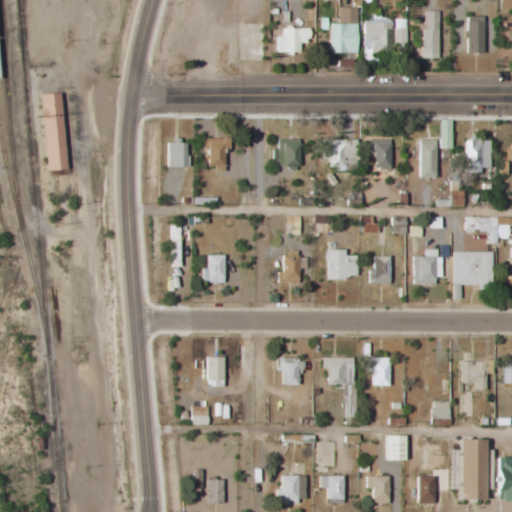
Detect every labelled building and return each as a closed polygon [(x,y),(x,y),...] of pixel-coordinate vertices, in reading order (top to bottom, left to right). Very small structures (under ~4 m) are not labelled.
[(497,0),(497,11),(508,11),(508,0),(497,0)] [(354,53),(355,8),(337,7),(337,24),(327,23),(327,53),(354,53)] [(436,11),(423,11),(423,29),(419,29),(418,58),(436,59),(436,11)] [(362,53),(390,53),(391,18),(379,18),(379,13),(363,13),(362,53)] [(481,17),(465,17),(464,53),(480,54),(481,17)] [(405,19),(393,19),(393,47),(405,48),(405,19)] [(273,36),(274,53),(297,53),(297,44),(306,43),(306,28),(280,29),(280,36),(273,36)] [(68,175),(68,168),(61,168),(57,93),(36,94),(41,171),(51,171),(51,176),(68,175)] [(449,149),(449,120),(437,120),(437,149),(449,149)] [(200,150),(205,151),(205,170),(223,171),(224,139),(201,138),(200,150)] [(297,139),(275,139),(275,165),(297,166),(297,139)] [(388,169),(387,140),(366,140),(366,155),(371,155),(371,169),(388,169)] [(433,178),(434,140),(417,140),(416,178),(433,178)] [(462,140),(462,173),(479,173),(479,168),(487,168),(487,140),(462,140)] [(164,168),(185,168),(185,143),(164,143),(164,168)] [(511,161),(511,146),(504,146),(503,161),(511,161)] [(504,162),(496,161),(496,175),(504,175),(504,162)] [(461,206),(461,191),(447,191),(447,202),(431,202),(431,207),(461,206)] [(297,216),(285,217),(286,235),(297,235),(297,216)] [(372,216),(357,217),(358,233),(373,233),(372,216)] [(311,233),(326,233),(326,217),(311,217),(311,233)] [(389,233),(395,233),(395,229),(402,229),(402,218),(389,217),(389,233)] [(486,244),(493,244),(494,238),(506,238),(507,218),(462,217),(461,231),(486,232),(486,244)] [(427,229),(437,228),(437,218),(427,218),(427,229)] [(167,226),(168,268),(178,267),(176,225),(167,226)] [(405,238),(418,238),(418,227),(406,227),(405,238)] [(353,255),(341,256),(341,250),(324,250),(324,279),(354,278),(353,255)] [(439,277),(439,257),(434,258),(434,250),(421,250),(421,256),(410,256),(410,285),(432,284),(432,277),(439,277)] [(489,252),(450,252),(450,285),(475,286),(475,289),(489,289),(489,252)] [(279,254),(279,283),(296,283),(296,269),(304,269),(303,257),(295,258),(295,253),(279,254)] [(220,255),(204,256),(204,268),(199,269),(200,283),(221,282),(220,255)] [(387,256),(370,256),(370,270),(365,270),(366,284),(387,284),(387,256)] [(221,388),(208,387),(208,384),(205,384),(205,380),(202,380),(202,355),(221,355),(221,388)] [(295,357),(295,361),(301,361),(301,373),(295,373),(295,384),(278,384),(278,371),(273,371),(273,357),(295,357)] [(319,357),(319,368),(324,368),(324,384),(332,384),(332,388),(340,388),(340,417),(342,417),(353,417),(353,379),(350,379),(350,357),(319,357)] [(364,357),(364,371),(369,371),(369,386),(386,386),(386,357),(364,357)] [(457,361),(457,383),(471,383),(471,389),(482,389),(482,374),(490,374),(490,359),(481,359),(481,361),(457,361)] [(511,361),(511,384),(500,384),(499,362),(511,361)] [(427,425),(447,425),(447,417),(445,417),(445,402),(431,401),(431,409),(428,409),(427,425)] [(187,425),(204,425),(204,407),(187,407),(187,425)] [(310,425),(297,425),(297,417),(310,417),(310,425)] [(342,425),(353,425),(353,417),(342,417),(342,425)] [(402,417),(402,426),(386,426),(386,417),(402,417)] [(506,417),(506,425),(493,425),(493,417),(506,417)] [(204,435),(204,444),(187,444),(188,434),(204,435)] [(401,435),(401,460),(381,460),(382,435),(401,435)] [(482,438),(481,448),(490,448),(490,490),(483,490),(483,500),(456,500),(456,488),(450,488),(450,449),(455,449),(455,438),(482,438)] [(494,457),(494,491),(498,491),(498,501),(510,501),(510,497),(511,497),(511,460),(508,460),(508,457),(494,457)] [(302,475),(302,499),(295,499),(295,503),(273,503),(273,489),(278,489),(278,475),(302,475)] [(339,502),(339,475),(317,475),(317,488),(323,488),(323,502),(339,502)] [(384,503),(385,475),(364,475),(363,488),(369,488),(368,503),(384,503)] [(429,476),(430,503),(414,503),(413,476),(429,476)] [(219,479),(220,503),(203,504),(202,480),(219,479)]
